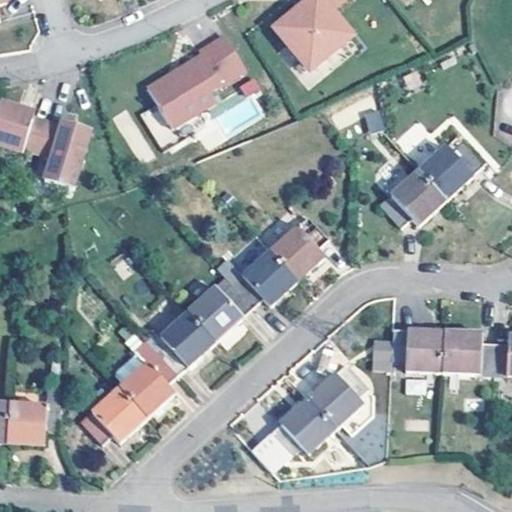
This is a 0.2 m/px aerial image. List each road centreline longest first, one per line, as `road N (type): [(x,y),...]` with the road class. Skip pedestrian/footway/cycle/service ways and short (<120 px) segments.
road 1 (residential): [(124,511),(347,296),(511,279)]
road 2 (residential): [(208,511),(389,498),(462,511)]
road 3 (residential): [(65,65),(141,39),(214,0)]
road 4 (residential): [(0,501),(124,511)]
